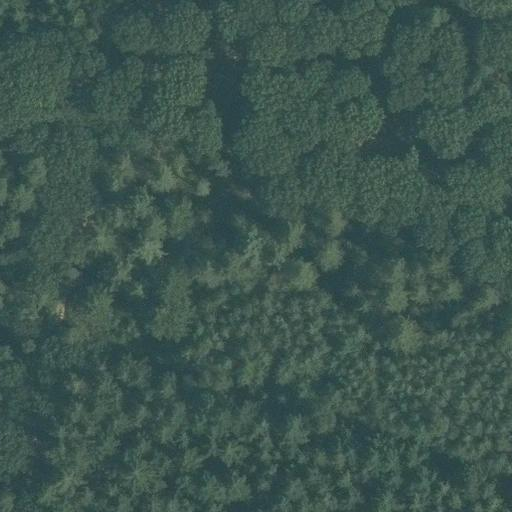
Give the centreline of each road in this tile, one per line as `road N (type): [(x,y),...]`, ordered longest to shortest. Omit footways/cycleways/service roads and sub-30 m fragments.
road 1 (track): [(0,101),(156,125),(511,244)]
road 2 (track): [(19,511),(112,0)]
